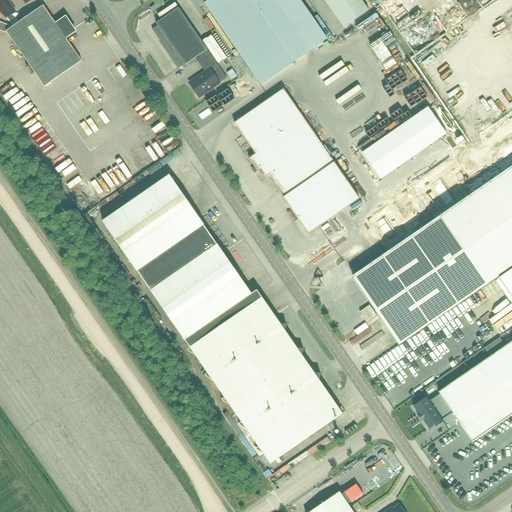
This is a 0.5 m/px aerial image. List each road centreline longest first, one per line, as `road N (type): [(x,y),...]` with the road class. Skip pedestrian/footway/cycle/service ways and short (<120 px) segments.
road 1 (tertiary): [(387,423),(109,20)]
road 2 (unclassified): [(0,195),(218,511)]
road 3 (unknown): [(289,281),(511,130)]
road 4 (unclassified): [(258,511),(387,423)]
